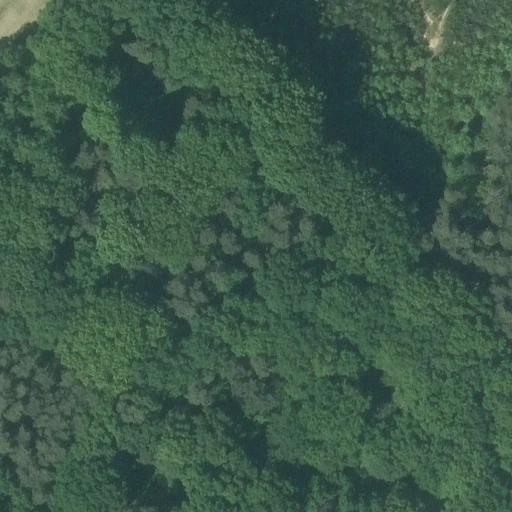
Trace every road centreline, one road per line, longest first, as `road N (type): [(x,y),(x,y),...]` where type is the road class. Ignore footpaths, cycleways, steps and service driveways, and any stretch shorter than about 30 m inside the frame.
road 1 (track): [(239,0),(453,213),(511,300)]
road 2 (track): [(511,381),(480,506)]
